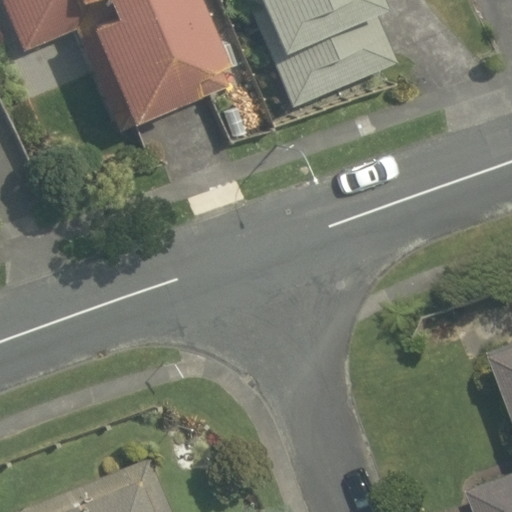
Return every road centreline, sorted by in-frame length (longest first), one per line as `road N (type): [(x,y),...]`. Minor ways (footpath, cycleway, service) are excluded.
road 1 (unclassified): [(0,349),(264,264)]
road 2 (residential): [(264,264),(358,511)]
road 3 (unclassified): [(264,264),(511,177)]
